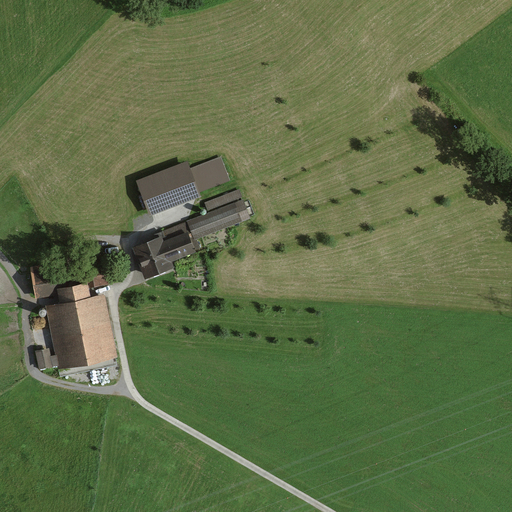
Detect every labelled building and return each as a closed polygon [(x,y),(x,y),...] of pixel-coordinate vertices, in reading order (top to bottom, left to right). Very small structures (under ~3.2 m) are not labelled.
[(222,157),(191,168),(188,160),(137,179),(150,214),(201,194),(200,191),(231,179),(222,157)] [(256,215),(242,186),(207,200),(213,212),(195,219),(203,238),(256,215)] [(176,266),(173,259),(206,246),(203,238),(195,219),(194,216),(155,232),(156,235),(131,245),(145,279),(176,266)] [(109,283),(105,262),(76,267),(79,283),(67,285),(62,261),(31,267),(37,298),(59,294),(60,302),(45,305),(57,368),(59,368),(60,375),(117,365),(115,357),(117,357),(105,293),(91,296),(90,287),(109,283)] [(50,348),(36,351),(40,369),(53,366),(50,348)]
